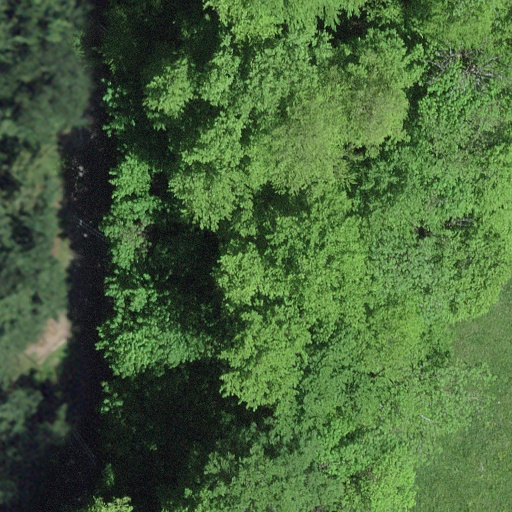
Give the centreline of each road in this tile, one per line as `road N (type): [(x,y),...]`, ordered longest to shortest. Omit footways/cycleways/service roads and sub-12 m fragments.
road 1 (track): [(261,511),(288,381),(293,237),(372,76),(395,0)]
road 2 (track): [(113,0),(84,439),(71,511)]
